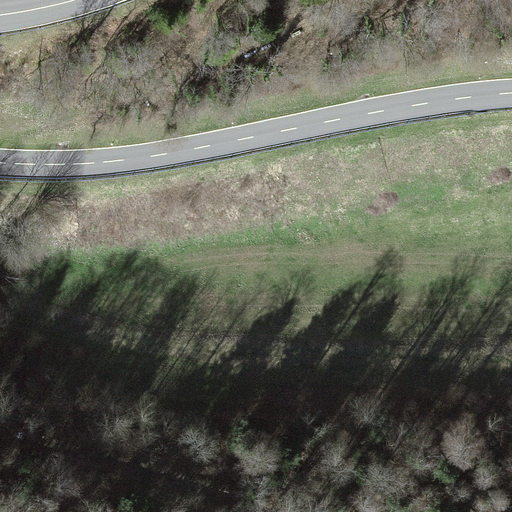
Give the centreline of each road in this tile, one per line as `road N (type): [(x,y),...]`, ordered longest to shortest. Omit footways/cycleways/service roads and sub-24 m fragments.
road 1 (secondary): [(0,162),(146,156),(511,92)]
road 2 (track): [(0,128),(166,84),(347,0)]
road 3 (track): [(0,400),(275,511)]
